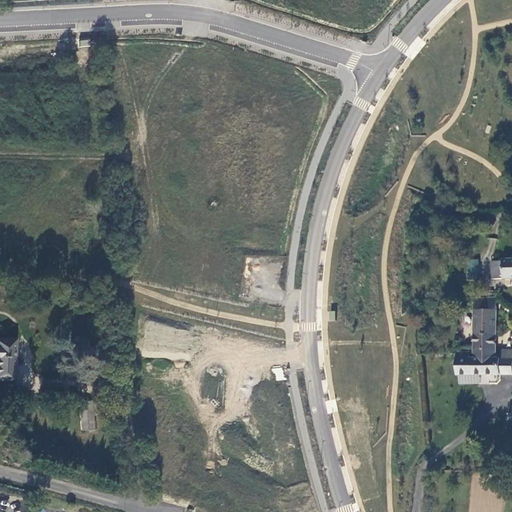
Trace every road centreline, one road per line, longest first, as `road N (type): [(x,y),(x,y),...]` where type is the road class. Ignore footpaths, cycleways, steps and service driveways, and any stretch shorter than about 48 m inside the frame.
road 1 (unclassified): [(379,70),(325,188),(308,278),(317,411),(344,511)]
road 2 (unclassified): [(379,70),(187,11),(0,19)]
road 3 (unclassified): [(152,511),(0,472)]
